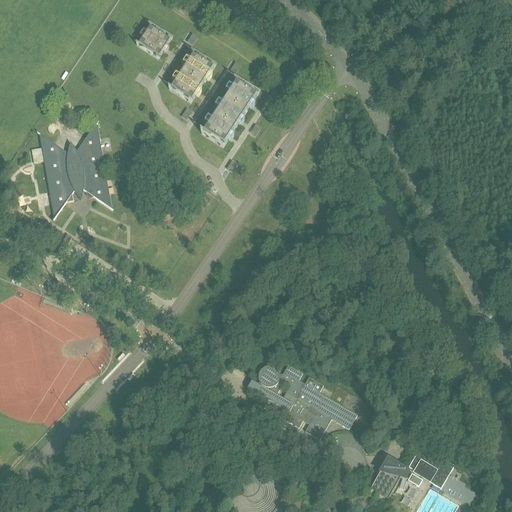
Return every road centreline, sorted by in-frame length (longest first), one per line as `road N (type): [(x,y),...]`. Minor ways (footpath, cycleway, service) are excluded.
road 1 (track): [(478,465),(480,424),(417,342),(310,115),(290,87),(156,0)]
road 2 (tertiary): [(511,363),(346,61)]
road 3 (unclassified): [(156,336),(346,61)]
road 4 (unclassified): [(0,502),(156,336)]
road 5 (residential): [(156,336),(0,237)]
